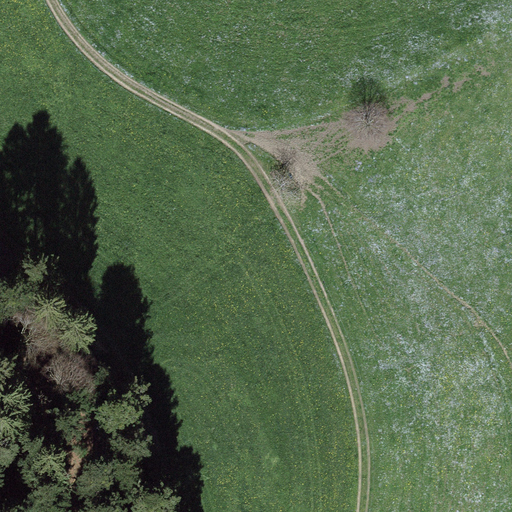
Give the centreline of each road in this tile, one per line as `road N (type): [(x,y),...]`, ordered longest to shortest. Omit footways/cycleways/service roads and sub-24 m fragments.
road 1 (track): [(362,511),(361,419),(346,360),(268,187),(225,136),(106,68),(52,0)]
road 2 (track): [(113,367),(167,511)]
